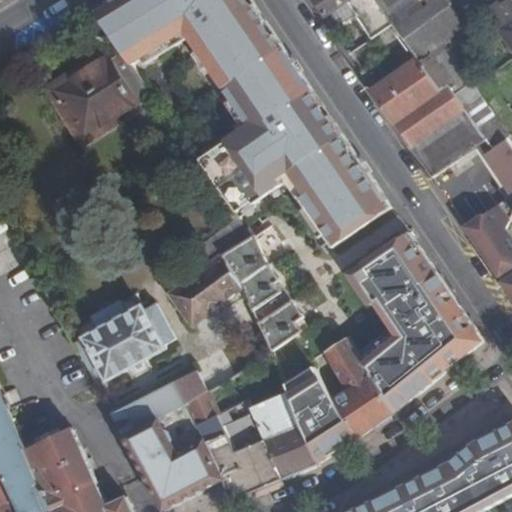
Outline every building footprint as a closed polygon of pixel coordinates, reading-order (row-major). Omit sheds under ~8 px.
[(331,255),(398,209),(367,165),(325,103),(254,0),(123,0),(115,5),(117,8),(106,15),(128,49),(138,65),(148,59),(192,32),(195,37),(254,126),(202,159),(237,212),(253,203),(254,205),(285,186),(282,182),(293,174),(308,196),(302,200),(334,243),(326,248),(331,255)] [(314,0),(328,21),(336,15),(352,5),(362,20),(378,45),(399,31),(377,0),(314,0)] [(451,0),(377,0),(399,31),(422,62),(444,93),(452,88),(458,96),(484,80),(476,67),(481,63),(475,53),(473,51),(482,44),(471,28),(451,0)] [(451,0),(471,28),(491,14),(504,33),(511,44),(511,5),(506,10),(504,6),(500,9),(493,0),(451,0)] [(106,15),(117,8),(115,5),(103,13),(106,15)] [(352,5),(336,15),(347,30),(362,20),(352,5)] [(192,32),(148,59),(151,64),(195,37),(192,32)] [(138,65),(128,49),(115,57),(112,53),(97,62),(100,67),(59,93),(86,133),(118,114),(123,122),(160,97),(138,65)] [(377,93),(400,126),(444,93),(422,62),(377,93)] [(400,126),(438,182),(492,144),(469,112),(458,96),(452,88),(444,93),(400,126)] [(469,112),(492,144),(498,153),(511,143),(511,139),(485,101),(482,104),(477,107),(469,112)] [(118,114),(86,133),(91,141),(123,122),(118,114)] [(511,143),(498,153),(491,158),(511,189),(511,143)] [(282,182),(285,186),(290,183),(302,200),(308,196),(293,174),(282,182)] [(255,237),(240,217),(185,255),(196,271),(199,276),(226,254),(235,250),(255,237)] [(511,291),(511,233),(493,241),(489,234),(477,239),(511,291)] [(401,335),(369,361),(378,376),(402,415),(491,342),(415,234),(355,277),(361,284),(367,279),(384,302),(382,304),(401,335)] [(258,235),(255,237),(235,250),(226,254),(234,266),(240,277),(248,290),(255,303),(259,311),(279,354),(309,332),(302,323),(310,317),(299,303),(296,305),(279,282),(283,279),(265,254),(266,253),(258,235)] [(226,254),(199,276),(176,295),(199,327),(248,290),(240,277),(234,266),(226,254)] [(299,303),(283,279),(279,282),(296,305),(299,303)] [(85,352),(114,404),(120,400),(109,380),(113,378),(114,381),(135,370),(140,379),(157,370),(152,360),(173,350),(170,345),(182,339),(163,304),(151,309),(149,306),(81,344),(85,352)] [(354,339),(331,354),(351,390),(341,395),(345,400),(366,440),(402,415),(378,376),(369,361),(354,339)] [(341,395),(325,368),(294,388),(297,395),(328,467),(366,440),(345,400),(341,395)] [(170,511),(172,511),(232,481),(206,425),(197,405),(186,382),(120,417),(170,511)] [(0,450),(27,511),(140,511),(135,499),(114,508),(79,430),(34,451),(4,387),(0,388),(0,450)] [(197,405),(206,425),(226,415),(222,404),(217,394),(197,405)] [(292,482),(328,467),(309,424),(297,395),(261,411),(267,423),(271,433),(274,441),(292,482)] [(267,423),(261,411),(260,407),(252,411),(260,427),(267,423)] [(242,502),(292,482),(274,441),(244,453),(226,415),(206,425),(232,481),(242,502)] [(263,436),(271,433),(267,423),(260,427),(263,436)] [(459,462),(359,511),(490,511),(511,501),(511,423),(476,444),(459,462)] [(27,511),(0,450),(0,509),(1,511),(27,511)]
